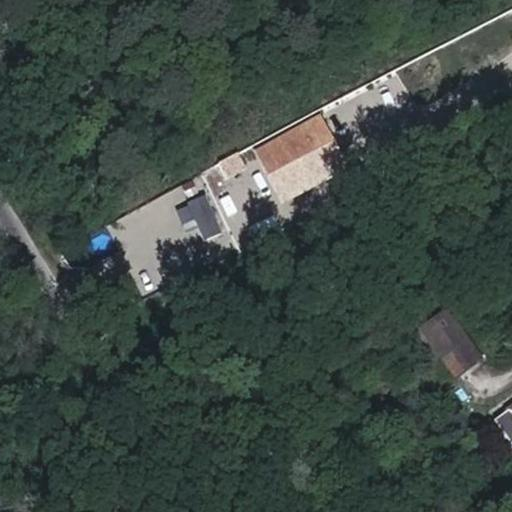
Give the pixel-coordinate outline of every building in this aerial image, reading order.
[(511,32),(407,87),(418,107),(511,56),(511,32)] [(371,123),(397,110),(387,91),(362,104),(371,123)] [(423,127),(402,106),(382,127),(401,146),(423,127)] [(321,117),(270,136),(278,157),(259,164),(266,185),(337,159),(321,117)] [(159,223),(167,243),(137,256),(143,271),(178,256),(184,272),(191,269),(182,247),(228,228),(216,199),(159,223)] [(137,257),(165,242),(150,216),(122,231),(137,257)] [(182,248),(189,269),(230,254),(222,234),(182,248)] [(424,332),(459,379),(484,360),(448,314),(424,332)] [(511,441),(511,404),(491,420),(509,444),(511,441)]
